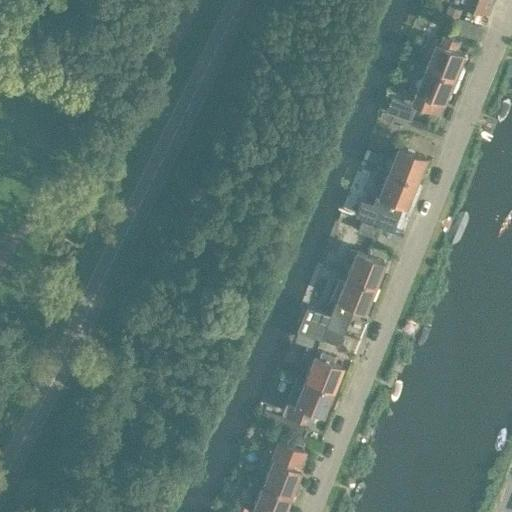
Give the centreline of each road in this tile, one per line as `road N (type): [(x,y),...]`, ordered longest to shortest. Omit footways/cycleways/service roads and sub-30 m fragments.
road 1 (tertiary): [(0,485),(242,0)]
road 2 (residential): [(315,511),(511,12)]
